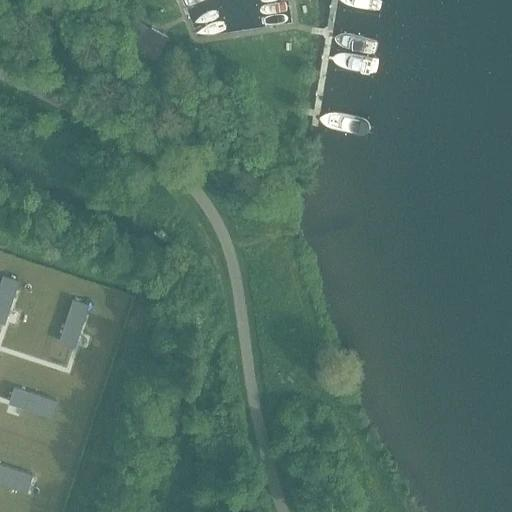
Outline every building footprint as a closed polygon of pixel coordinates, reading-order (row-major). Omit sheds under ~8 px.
[(152,26),(144,40),(158,48),(166,34),(152,26)] [(3,275),(0,284),(0,320),(4,322),(18,280),(3,275)] [(73,299),(59,341),(74,346),(88,304),(73,299)] [(14,387),(9,402),(51,416),(57,400),(14,387)] [(0,463),(0,480),(27,490),(32,474),(0,463)]
